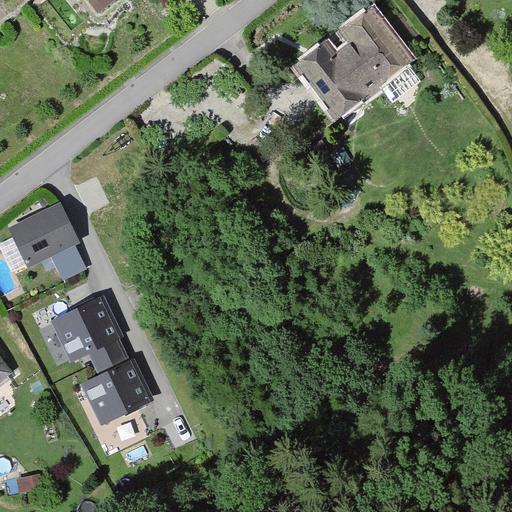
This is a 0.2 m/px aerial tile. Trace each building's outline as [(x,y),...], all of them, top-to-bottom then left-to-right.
[(95,0),(104,10),(117,0),(95,0)] [(380,4),(297,65),(343,117),(419,56),(380,4)] [(19,224),(31,263),(88,238),(68,201),(19,224)] [(87,380),(104,420),(152,399),(108,295),(60,316),(77,358),(93,351),(104,375),(87,380)] [(0,379),(16,367),(0,346),(0,379)]
